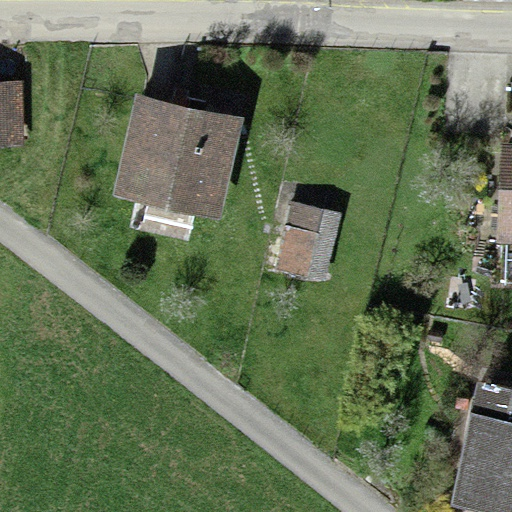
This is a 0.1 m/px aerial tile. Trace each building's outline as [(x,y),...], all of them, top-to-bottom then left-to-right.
[(20,101),(0,100),(0,162),(17,163),(20,101)] [(128,119),(116,197),(214,211),(226,133),(128,119)] [(511,161),(497,161),(494,265),(511,265),(511,161)] [(283,215),(273,274),(320,281),(330,222),(283,215)] [(511,511),(511,416),(471,409),(452,511),(511,511)]
